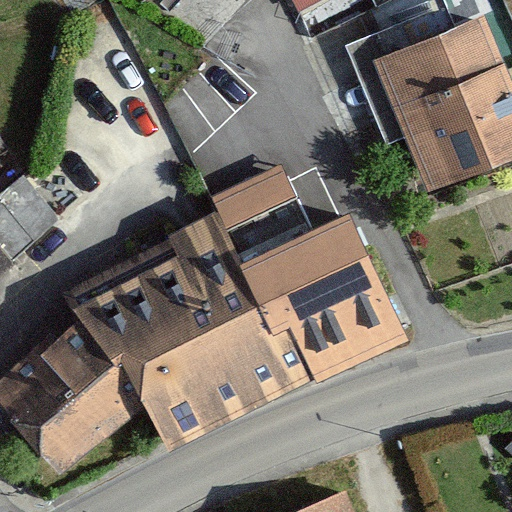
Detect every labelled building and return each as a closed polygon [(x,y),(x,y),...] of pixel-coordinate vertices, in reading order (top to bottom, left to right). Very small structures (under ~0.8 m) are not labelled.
[(292,0),(298,12),(322,0),(292,0)] [(389,57),(439,193),(511,165),(511,61),(496,18),(389,57)] [(324,227),(268,120),(198,157),(225,209),(254,264),(324,227)] [(156,405),(178,447),(423,334),(364,207),(324,227),(254,264),(225,209),(74,293),(84,316),(137,366),(156,405)] [(0,287),(22,270),(0,242),(0,287)] [(84,316),(1,394),(73,478),(156,405),(137,366),(84,316)] [(354,511),(348,493),(294,511),(354,511)]
